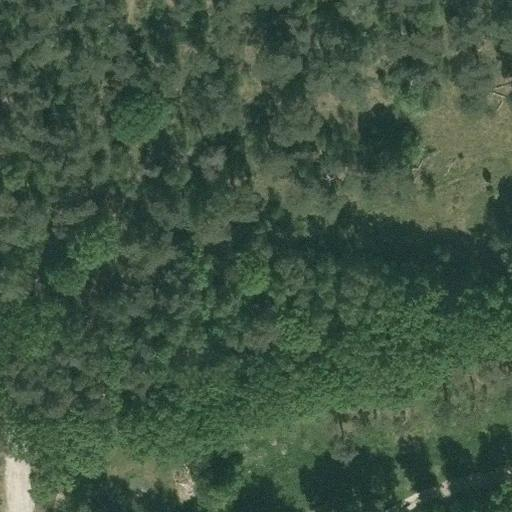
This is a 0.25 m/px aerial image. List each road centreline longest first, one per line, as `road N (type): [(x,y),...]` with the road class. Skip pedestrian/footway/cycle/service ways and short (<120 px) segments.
road 1 (track): [(0,350),(12,381),(14,511)]
road 2 (track): [(391,511),(511,480)]
